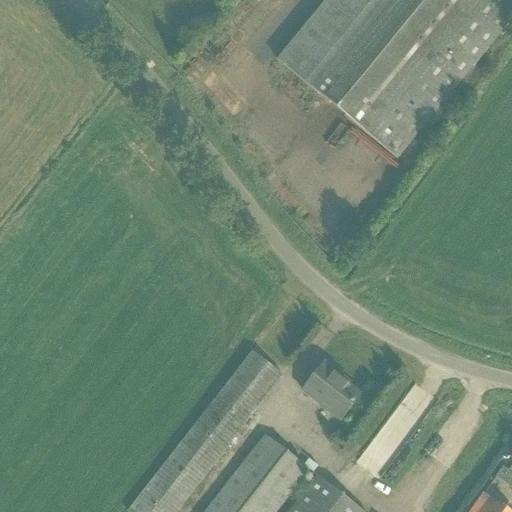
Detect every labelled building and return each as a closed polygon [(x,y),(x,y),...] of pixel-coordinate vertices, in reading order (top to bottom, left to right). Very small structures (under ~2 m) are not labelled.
[(511,0),(327,0),(290,46),(277,61),(397,160),(511,19),(511,0)] [(177,511),(270,393),(282,377),(252,353),(128,511),(177,511)] [(340,423),(348,411),(360,396),(339,379),(340,377),(324,365),(302,393),(340,423)] [(418,413),(371,455),(387,474),(435,431),(418,413)] [(452,452),(467,432),(457,424),(442,444),(452,452)] [(277,511),(309,471),(264,437),(205,511),(277,511)] [(511,465),(507,473),(503,471),(498,478),(511,487),(511,465)] [(360,511),(317,477),(289,511),(360,511)] [(507,511),(484,495),(471,511),(507,511)]
